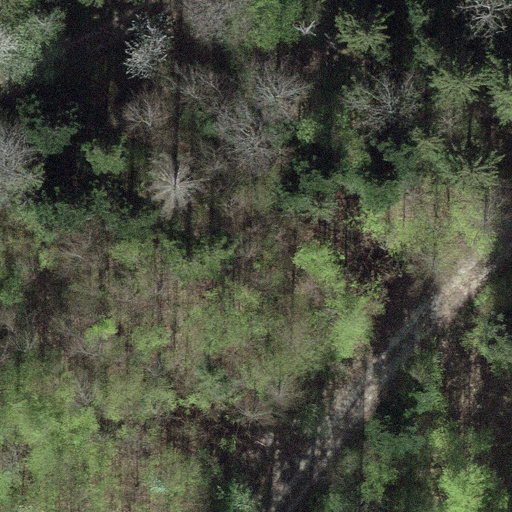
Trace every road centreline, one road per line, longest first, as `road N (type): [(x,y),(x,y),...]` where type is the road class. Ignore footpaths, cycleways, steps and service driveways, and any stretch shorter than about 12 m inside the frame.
road 1 (track): [(511,239),(427,305),(282,511)]
road 2 (track): [(168,0),(0,88)]
